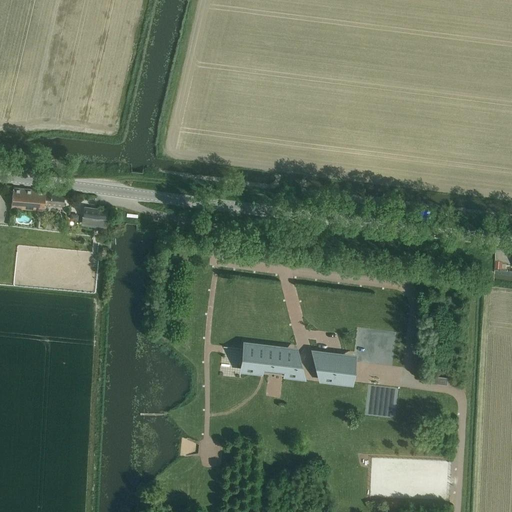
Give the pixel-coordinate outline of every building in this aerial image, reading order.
[(63,206),(64,193),(45,191),(13,188),(11,208),(47,211),(48,204),(63,206)] [(84,205),(83,216),(107,220),(109,209),(84,205)] [(83,216),(81,225),(94,227),(102,228),(106,228),(107,220),(83,216)] [(242,370),(263,372),(264,369),(284,372),(284,375),(304,377),(304,376),(301,376),(296,357),(299,357),(299,356),(283,354),(283,350),(245,345),(245,349),(242,370)] [(323,378),(318,378),(318,379),(351,382),(353,363),(321,359),(313,358),(313,359),(318,359),(323,378)] [(449,377),(433,375),(432,383),(448,384),(449,377)]
